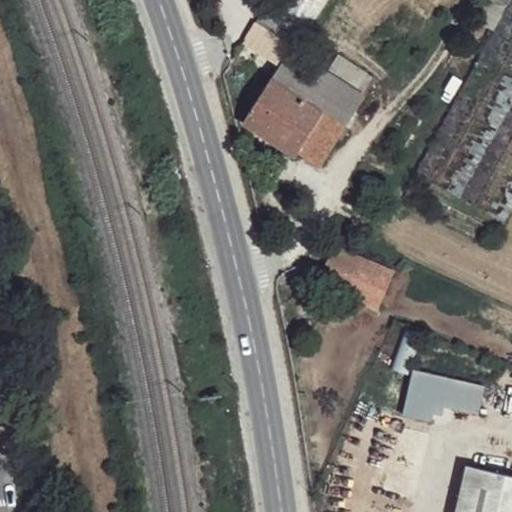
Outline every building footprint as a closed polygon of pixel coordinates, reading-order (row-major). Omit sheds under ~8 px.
[(272,0),(255,25),(244,41),(270,58),(285,36),(308,0),(272,0)] [(511,0),(417,174),(507,222),(511,213),(511,0)] [(488,0),(477,21),(493,29),(509,0),(488,0)] [(244,41),(232,61),(267,84),(279,65),(270,58),(244,41)] [(340,56),(329,72),(290,47),(282,61),(279,65),(267,84),(245,122),(298,157),(301,150),(323,164),(365,96),(357,89),(368,73),(340,56)] [(405,148),(369,212),(377,217),(412,151),(405,148)] [(412,187),(405,200),(492,248),(500,235),(412,187)] [(336,246),(326,268),(386,292),(395,274),(336,246)] [(326,268),(319,282),(378,309),(386,292),(326,268)] [(403,325),(388,364),(405,371),(420,334),(403,325)] [(413,367),(403,410),(428,417),(431,409),(439,411),(441,403),(475,411),(483,383),(413,367)] [(511,511),(511,474),(465,461),(452,511),(511,511)]
